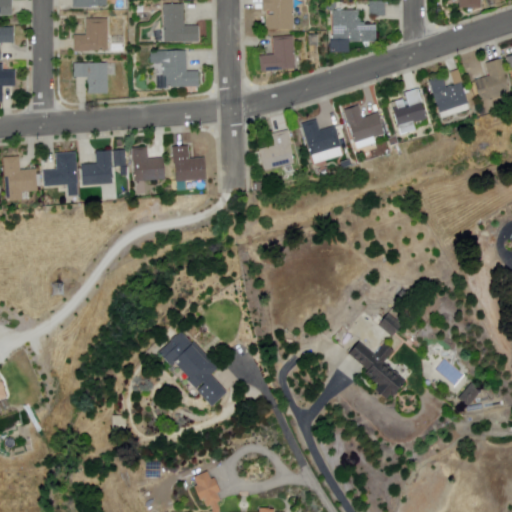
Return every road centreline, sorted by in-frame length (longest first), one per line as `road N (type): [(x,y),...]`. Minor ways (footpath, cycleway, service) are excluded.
road 1 (residential): [(0,129),(234,110),(511,24)]
road 2 (residential): [(236,191),(230,0)]
road 3 (residential): [(46,126),(46,0)]
